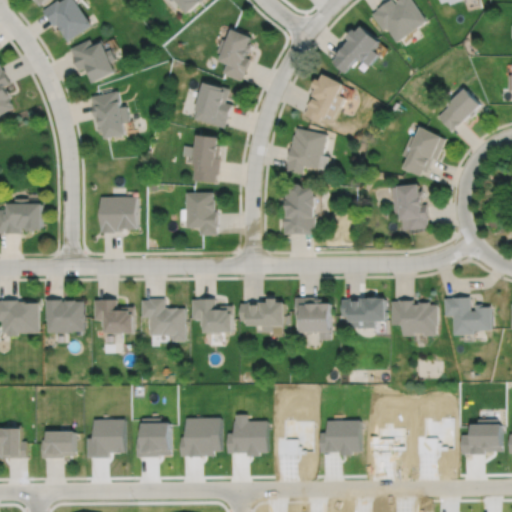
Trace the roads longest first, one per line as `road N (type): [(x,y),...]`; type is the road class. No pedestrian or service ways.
road 1 (residential): [(511,485),(0,489)]
road 2 (residential): [(0,265),(407,262),(472,239)]
road 3 (residential): [(252,263),(252,179),(266,110),(292,53),(336,0)]
road 4 (residential): [(70,265),(64,125),(45,72),(0,8)]
road 5 (residential): [(511,133),(475,156),(460,192),(472,239),(511,267)]
